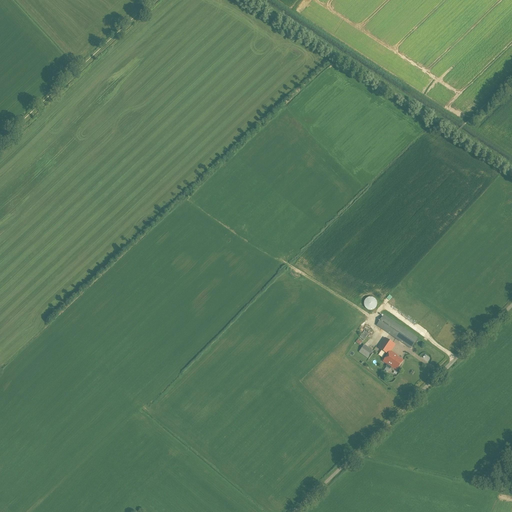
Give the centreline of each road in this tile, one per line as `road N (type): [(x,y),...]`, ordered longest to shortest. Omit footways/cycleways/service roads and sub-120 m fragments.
road 1 (unclassified): [(511,171),(249,0)]
road 2 (unclassified): [(291,511),(511,304)]
road 3 (track): [(156,0),(0,144)]
